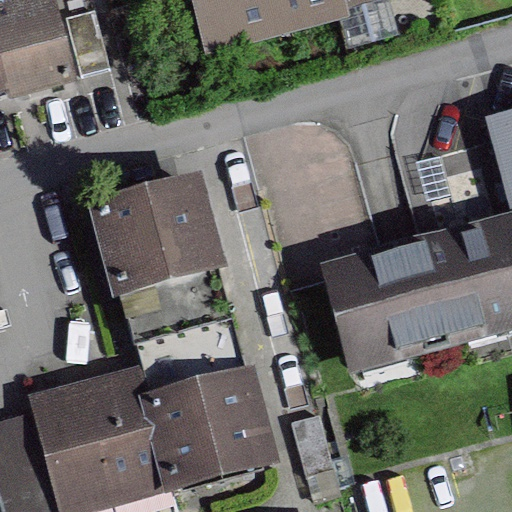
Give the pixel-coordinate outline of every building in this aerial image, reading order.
[(339,0),(181,0),(211,91),(354,45),(347,25),(339,0)] [(339,0),(347,25),(424,0),(339,0)] [(0,23),(0,84),(9,121),(75,105),(51,11),(0,23)] [(0,123),(9,121),(0,84),(0,123)] [(511,136),(493,141),(511,214),(511,136)] [(195,212),(88,238),(110,327),(217,301),(195,212)] [(341,413),(511,369),(511,235),(309,287),(341,413)] [(148,427),(168,493),(173,511),(183,511),(288,480),(261,393),(148,427)] [(61,511),(103,511),(168,493),(148,427),(138,394),(35,425),(61,511)] [(343,474),(330,421),(299,429),(312,482),(343,474)] [(0,435),(0,488),(7,511),(61,511),(35,425),(0,435)]
